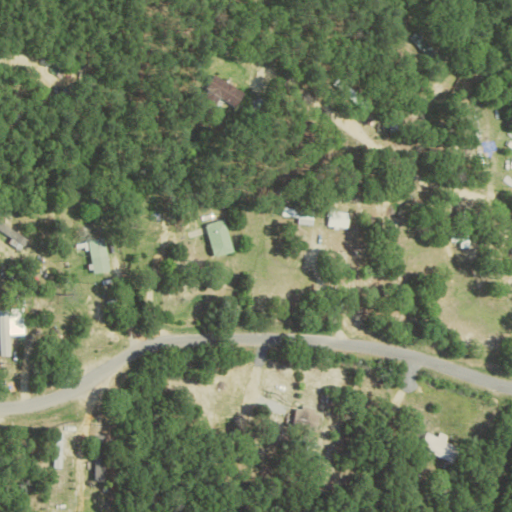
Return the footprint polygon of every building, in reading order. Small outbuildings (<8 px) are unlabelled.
[(239,91),(209,76),(201,92),(231,107),(239,91)] [(293,224),(308,224),(309,209),(284,208),(284,216),(293,217),(293,224)] [(344,212),(324,211),(323,227),(343,228),(344,212)] [(229,251),(220,219),(200,224),(210,257),(229,251)] [(0,231),(10,238),(7,244),(19,251),(27,239),(0,223),(0,231)] [(466,230),(458,231),(459,248),(467,247),(466,230)] [(88,250),(92,273),(108,271),(103,238),(76,242),(77,251),(88,250)] [(12,328),(12,309),(0,309),(0,355),(7,355),(7,329),(12,328)] [(289,420),(311,425),(315,412),(292,406),(289,420)] [(449,464),(458,447),(436,436),(435,438),(423,432),(416,447),(449,464)] [(59,433),(50,433),(49,468),(58,468),(59,433)] [(91,481),(101,480),(100,436),(90,436),(91,481)]
